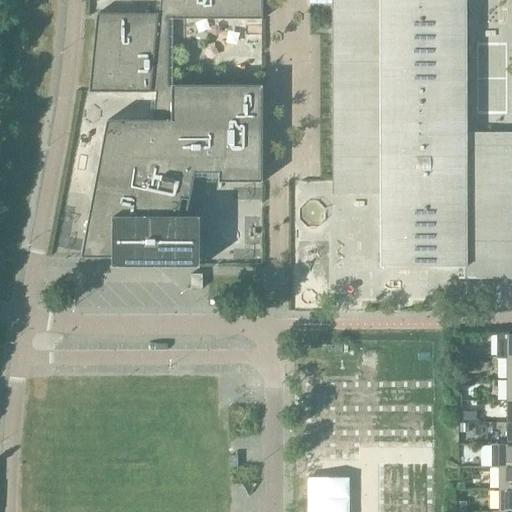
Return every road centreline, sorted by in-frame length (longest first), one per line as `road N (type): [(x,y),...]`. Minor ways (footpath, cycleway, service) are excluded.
road 1 (unclassified): [(274,511),(273,327),(51,325),(25,315)]
road 2 (unclassified): [(25,315),(70,62),(73,0)]
road 3 (unclassified): [(9,511),(25,315)]
